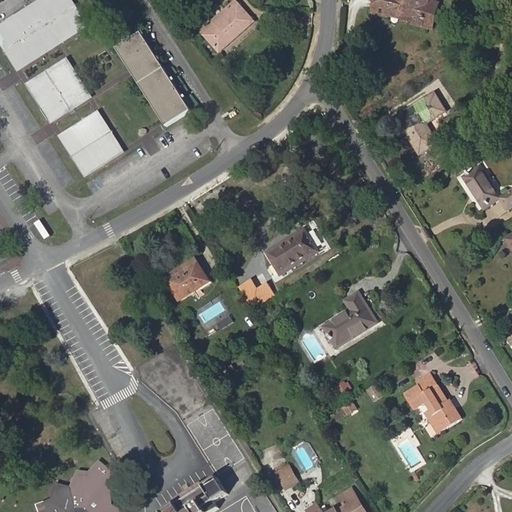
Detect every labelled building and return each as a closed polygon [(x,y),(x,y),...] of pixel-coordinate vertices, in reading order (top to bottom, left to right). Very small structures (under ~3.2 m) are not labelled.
[(49,0),(0,31),(0,32),(20,65),(83,25),(67,0),(49,0)] [(206,35),(220,51),(254,22),(236,0),(230,5),(235,10),(206,35)] [(402,19),(423,25),(429,0),(377,0),(374,12),(390,16),(391,13),(403,15),(402,19)] [(429,0),(423,25),(434,27),(439,2),(429,0)] [(202,30),(206,35),(235,10),(230,5),(202,30)] [(167,126),(192,111),(143,33),(118,49),(167,126)] [(54,118),(86,97),(66,65),(34,85),(54,118)] [(421,154),(438,144),(427,124),(446,112),(436,95),(398,118),(421,154)] [(88,171),(119,151),(98,119),(67,138),(88,171)] [(485,208),(502,198),(481,166),(465,177),(485,208)] [(509,209),(511,207),(511,191),(502,198),(509,209)] [(269,253),(282,274),(318,252),(305,230),(269,253)] [(169,282),(180,300),(211,281),(199,263),(169,282)] [(325,326),(338,347),(378,322),(360,293),(347,301),(352,310),(325,326)] [(452,400),(450,402),(432,374),(418,382),(420,385),(407,394),(416,409),(428,402),(433,411),(445,430),(463,418),(452,400)] [(368,391),(374,400),(383,395),(378,386),(368,391)] [(427,414),(439,434),(445,430),(433,411),(427,414)] [(289,466),(277,473),(287,490),(299,483),(289,466)] [(121,511),(109,507),(108,506),(92,499),(94,474),(80,472),(71,488),(58,485),(53,499),(39,505),(41,511),(121,511)] [(108,506),(109,507),(101,493),(94,474),(92,499),(108,506)] [(213,511),(220,508),(216,502),(229,494),(219,478),(205,487),(176,505),(164,511),(213,511)] [(203,482),(173,500),(176,505),(205,487),(203,482)] [(322,511),(366,511),(353,489),(341,496),(347,507),(338,511),(337,509),(332,511),(324,511),(323,511),(322,511)] [(309,511),(322,511),(323,511),(318,503),(307,509),(309,511)]
